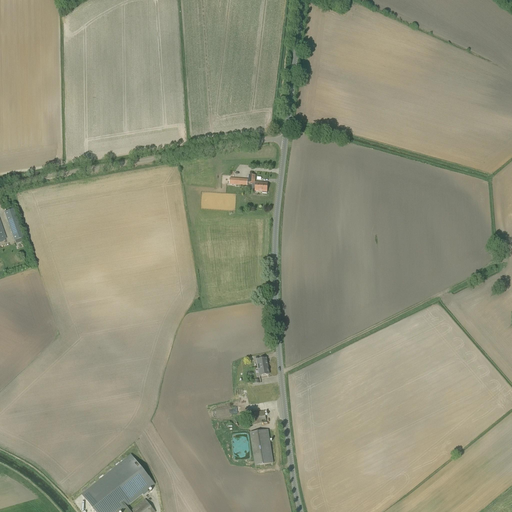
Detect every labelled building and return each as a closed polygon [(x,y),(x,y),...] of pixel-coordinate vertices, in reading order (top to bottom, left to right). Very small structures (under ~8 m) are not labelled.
[(267,192),(267,184),(255,183),(255,191),(262,192),(262,193),(266,193),(267,192)] [(14,241),(24,238),(14,209),(4,213),(14,241)] [(258,368),(268,367),(266,359),(257,360),(258,368)] [(268,367),(258,368),(259,376),(269,375),(268,367)] [(248,426),(266,423),(264,411),(247,414),(248,426)] [(255,466),(273,463),(268,430),(249,433),(255,466)] [(130,456),(81,495),(94,511),(120,511),(154,485),(130,456)] [(155,511),(145,500),(130,511),(155,511)]
